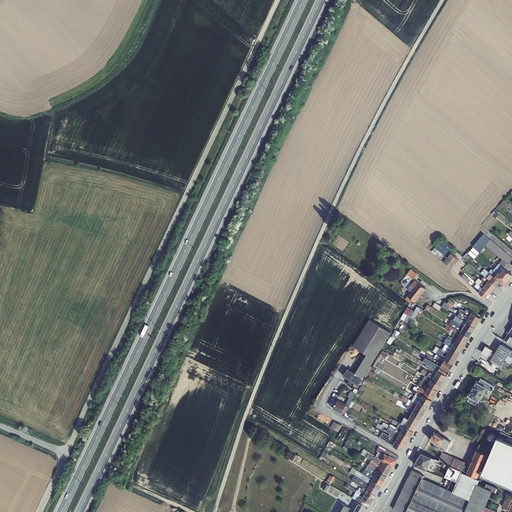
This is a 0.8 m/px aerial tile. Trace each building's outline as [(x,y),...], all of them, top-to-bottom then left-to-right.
[(500,205),(505,209),(509,204),(504,200),(500,205)] [(501,272),(505,268),(505,267),(511,258),(511,257),(491,239),(491,240),(484,234),(473,246),(480,252),(485,246),(487,247),(502,259),(493,270),(491,268),(489,272),(493,275),(494,277),(499,271),(501,272)] [(447,257),(455,264),(458,259),(451,253),(447,257)] [(451,268),(455,264),(447,257),(443,262),(451,268)] [(493,275),(489,272),(485,268),(481,272),(485,276),(484,277),(488,281),(493,275)] [(500,281),(504,285),(511,276),(511,273),(505,268),(501,272),(499,271),(494,277),(500,281)] [(407,274),(413,279),(417,274),(411,269),(407,274)] [(488,281),(496,287),(497,285),(496,285),(500,281),(494,277),(493,275),(488,281)] [(482,288),(488,281),(484,277),(481,280),(479,278),(475,282),(477,283),(482,288)] [(407,295),(418,282),(415,279),(404,293),(407,295)] [(482,288),(489,293),(490,294),(496,287),(488,281),(482,288)] [(415,302),(426,288),(418,282),(407,295),(408,296),(414,300),(415,302)] [(479,292),(482,288),(477,283),(473,287),(479,292)] [(486,298),(489,293),(482,288),(479,292),(486,298)] [(445,301),(442,306),(448,310),(451,306),(447,303),(445,301)] [(425,309),(431,312),(433,306),(428,304),(425,309)] [(410,319),(414,321),(417,315),(420,317),(424,310),(417,306),(414,311),(407,307),(401,318),(404,320),(408,315),(411,317),(410,319)] [(461,312),(469,317),(472,312),(466,309),(465,311),(460,308),(459,310),(461,312)] [(466,321),(469,317),(461,312),(458,316),(466,321)] [(472,312),(469,317),(479,322),(481,318),(472,312)] [(466,321),(458,316),(456,315),(453,319),(464,326),(467,321),(466,321)] [(479,322),(469,317),(466,321),(467,321),(476,327),(479,322)] [(346,372),(359,383),(375,359),(391,332),(370,319),(353,346),(367,354),(354,373),(347,369),(346,372)] [(453,319),(452,319),(449,324),(454,327),(456,324),(457,325),(455,328),(461,331),(464,326),(453,319)] [(464,326),(473,332),(476,327),(467,321),(464,326)] [(464,326),(461,331),(470,337),(473,332),(464,326)] [(391,337),(395,339),(400,332),(395,329),(391,337)] [(461,331),(458,337),(466,342),(470,337),(461,331)] [(454,342),(447,338),(447,337),(442,335),(440,339),(443,340),(445,341),(444,343),(446,344),(451,347),(454,342)] [(454,342),(463,348),(466,342),(458,337),(454,342)] [(454,342),(451,347),(460,353),(463,348),(454,342)] [(493,357),(491,360),(500,366),(503,368),(507,362),(510,364),(511,360),(511,349),(501,343),(494,354),(493,357)] [(443,349),(448,352),(457,358),(460,353),(451,347),(446,344),(443,349)] [(489,357),(490,355),(493,357),(494,354),(492,352),(493,350),(486,346),(482,353),(489,357)] [(436,354),(444,358),(448,352),(443,349),(440,348),(436,354)] [(379,356),(385,359),(388,354),(383,350),(382,352),(382,351),(379,355),(380,355),(379,356)] [(435,368),(438,370),(440,366),(440,365),(426,357),(425,356),(420,354),(416,352),(415,354),(419,356),(418,358),(433,366),(433,367),(435,368)] [(444,358),(445,359),(454,364),(457,358),(448,352),(444,358)] [(441,366),(445,359),(444,358),(436,354),(434,357),(428,354),(426,357),(440,365),(440,366),(441,366)] [(441,366),(450,371),(454,364),(445,359),(441,366)] [(489,364),(498,369),(500,366),(491,360),(489,364)] [(435,375),(438,370),(435,368),(433,367),(426,364),(425,366),(433,371),(432,373),(435,375)] [(438,370),(447,375),(450,371),(441,366),(440,366),(438,370)] [(438,370),(435,375),(444,380),(447,375),(438,370)] [(331,394),(336,397),(346,383),(353,387),(355,383),(358,385),(359,383),(346,372),(331,394)] [(423,381),(428,384),(432,379),(427,376),(425,375),(422,380),(423,381)] [(435,375),(432,379),(441,385),(444,380),(435,375)] [(420,387),(426,390),(429,385),(428,384),(423,381),(422,383),(413,378),(411,381),(418,385),(420,387)] [(494,386),(481,378),(478,382),(487,387),(486,388),(491,391),(494,386)] [(428,384),(429,385),(438,390),(441,385),(432,379),(428,384)] [(477,382),(469,395),(470,396),(478,400),(479,401),(486,388),(487,387),(478,382),(477,382)] [(426,390),(435,395),(438,390),(429,385),(426,390)] [(414,395),(420,399),(423,394),(417,391),(413,388),(411,391),(416,394),(414,395)] [(426,390),(423,394),(433,400),(435,395),(426,390)] [(333,408),(342,413),(342,412),(345,414),(349,407),(349,406),(352,401),(356,394),(356,393),(353,392),(350,396),(350,397),(346,404),(337,400),(335,398),(330,406),(333,408)] [(409,405),(414,409),(417,404),(411,400),(403,395),(402,394),(400,398),(401,398),(400,399),(407,403),(406,404),(409,405)] [(423,394),(420,399),(429,405),(433,400),(423,394)] [(411,400),(417,404),(420,399),(414,395),(411,400)] [(468,400),(475,405),(478,400),(470,396),(468,400)] [(420,399),(417,404),(426,409),(429,405),(420,399)] [(412,413),(414,409),(409,405),(406,404),(405,403),(403,402),(402,405),(404,405),(404,406),(409,409),(410,408),(411,408),(409,412),(412,413)] [(417,404),(414,409),(424,414),(426,409),(417,404)] [(412,413),(421,419),(424,414),(414,409),(412,413)] [(412,413),(409,419),(418,424),(421,419),(412,413)] [(396,427),(402,430),(405,425),(401,423),(392,418),(391,420),(392,421),(392,422),(397,425),(396,427)] [(496,427),(498,420),(491,418),(489,425),(496,427)] [(409,419),(405,425),(414,431),(418,424),(409,419)] [(388,428),(399,435),(402,430),(396,427),(390,423),(389,425),(383,421),(381,425),(388,428)] [(405,425),(402,430),(411,435),(414,431),(405,425)] [(392,437),(396,439),(399,435),(388,428),(386,431),(393,435),(392,437)] [(402,430),(399,435),(408,440),(411,435),(402,430)] [(440,445),(445,437),(435,431),(433,434),(433,433),(430,439),(435,442),(440,445)] [(384,439),(393,445),(396,439),(392,437),(389,435),(383,432),(382,434),(383,434),(382,436),(383,437),(385,435),(386,436),(384,439)] [(399,435),(396,439),(406,445),(408,440),(399,435)] [(482,472),(511,484),(511,440),(498,435),(482,472)] [(440,445),(435,442),(433,445),(434,448),(436,449),(439,449),(442,451),(444,450),(445,448),(445,449),(450,441),(445,437),(440,445)] [(396,439),(393,445),(402,450),(406,445),(396,439)] [(478,477),(480,471),(490,448),(480,443),(478,449),(477,449),(469,467),(466,466),(464,465),(466,462),(442,452),(439,460),(444,462),(462,470),(478,477)] [(397,459),(398,456),(387,450),(387,449),(380,445),(379,447),(377,450),(378,451),(376,455),(381,459),(385,453),(388,455),(390,455),(397,459)] [(474,448),(466,466),(469,467),(477,449),(474,448)] [(415,464),(426,470),(430,461),(432,457),(422,452),(415,464)] [(381,465),(384,461),(381,459),(376,455),(375,456),(369,453),(366,457),(372,460),(381,465)] [(391,465),(393,466),(397,459),(390,455),(388,455),(385,453),(381,459),(384,461),(386,462),(387,462),(391,464),(391,465)] [(378,470),(381,465),(372,460),(369,464),(371,466),(378,470)] [(381,465),(390,471),(393,466),(391,465),(391,464),(387,462),(386,462),(384,461),(381,465)] [(400,511),(496,511),(497,511),(496,510),(498,506),(494,503),(492,508),(485,506),(492,490),(496,492),(494,495),(499,497),(502,492),(497,490),(498,487),(487,483),(485,486),(478,483),(480,479),(462,471),(462,470),(444,462),(443,466),(448,469),(445,476),(451,479),(447,489),(445,488),(446,485),(430,478),(429,480),(423,478),(424,475),(412,469),(393,509),(400,511)] [(390,471),(381,465),(378,470),(387,475),(390,471)] [(376,475),(378,470),(371,466),(368,470),(376,475)] [(370,484),(373,479),(367,475),(353,467),(350,472),(355,475),(362,479),(370,484)] [(376,475),(368,470),(365,468),(363,471),(368,473),(367,475),(373,479),(376,475)] [(376,475),(385,480),(387,475),(378,470),(376,475)] [(326,481),(331,484),(335,477),(333,475),(332,476),(330,475),(326,481)] [(362,479),(355,475),(352,478),(360,483),(361,482),(364,484),(363,486),(367,489),(367,488),(370,484),(362,479)] [(373,479),(382,485),(385,480),(376,475),(373,479)] [(370,484),(379,489),(382,485),(373,479),(370,484)] [(363,504),(365,501),(362,499),(365,494),(358,490),(357,490),(347,484),(345,486),(355,492),(352,497),(363,504)] [(367,489),(376,494),(379,489),(370,484),(367,488),(367,489)] [(365,494),(373,499),(376,494),(367,489),(365,494)] [(511,511),(511,494),(508,493),(502,506),(505,507),(503,510),(508,511),(507,511),(511,511)] [(362,499),(365,501),(370,504),(373,499),(365,494),(362,499)] [(341,502),(335,511),(358,511),(362,505),(355,500),(351,508),(341,502)]
